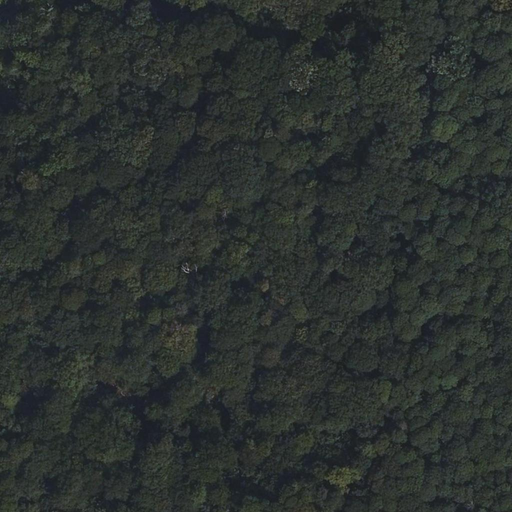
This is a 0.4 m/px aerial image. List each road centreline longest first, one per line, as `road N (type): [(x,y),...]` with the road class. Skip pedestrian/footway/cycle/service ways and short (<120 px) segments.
road 1 (track): [(450,0),(347,511)]
road 2 (track): [(155,0),(511,69)]
